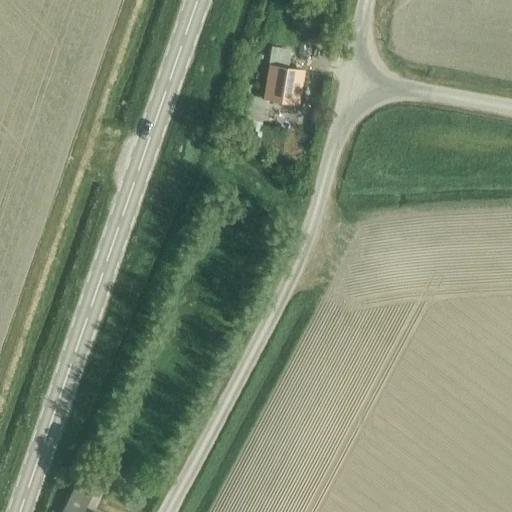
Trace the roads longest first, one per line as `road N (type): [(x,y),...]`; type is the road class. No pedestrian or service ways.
road 1 (secondary): [(20,511),(196,0)]
road 2 (unclassified): [(168,511),(308,238),(350,88)]
road 3 (unclassified): [(511,113),(350,88)]
